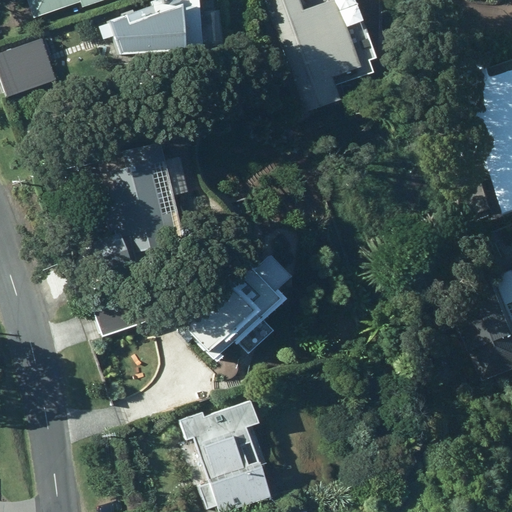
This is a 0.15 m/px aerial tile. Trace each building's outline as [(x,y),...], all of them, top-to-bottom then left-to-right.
[(23,0),(30,19),(76,2),(78,9),(101,0),(23,0)] [(167,0),(103,22),(114,55),(195,52),(192,0),(167,0)] [(356,19),(350,0),(348,0),(331,6),(333,9),(312,16),(310,10),(269,23),(298,112),(333,101),(325,77),(352,68),(338,24),(356,19)] [(475,118),(511,107),(511,57),(511,55),(460,71),(475,118)] [(166,197),(155,145),(118,153),(121,170),(94,176),(107,234),(114,233),(115,237),(124,235),(125,241),(167,232),(159,198),(166,197)] [(481,383),(511,370),(511,278),(496,239),(432,264),(468,354),(470,353),(481,383)] [(278,279),(261,261),(248,273),(240,264),(214,287),(219,293),(176,331),(197,355),(200,353),(208,363),(215,358),(213,355),(224,345),(237,360),(268,331),(256,319),(276,301),(266,290),(278,279)] [(228,433),(248,427),(239,398),(182,416),(212,511),(222,511),(250,504),(228,433)]
